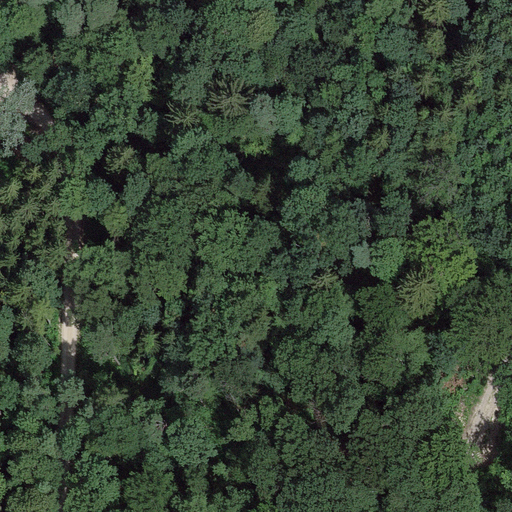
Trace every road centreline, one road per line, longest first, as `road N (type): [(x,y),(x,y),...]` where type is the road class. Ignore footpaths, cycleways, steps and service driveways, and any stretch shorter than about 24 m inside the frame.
road 1 (track): [(0,93),(68,150),(74,183),(59,511)]
road 2 (track): [(441,511),(511,352)]
